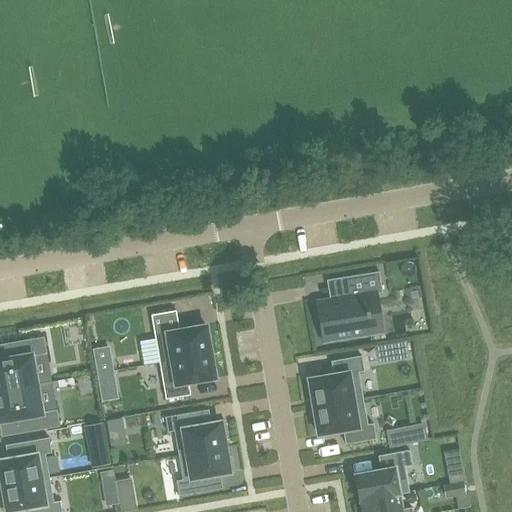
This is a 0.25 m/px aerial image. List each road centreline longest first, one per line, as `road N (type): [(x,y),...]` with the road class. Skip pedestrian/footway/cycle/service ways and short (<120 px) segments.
road 1 (residential): [(250,230),(298,511)]
road 2 (residential): [(250,230),(511,181)]
road 3 (residential): [(0,272),(250,230)]
